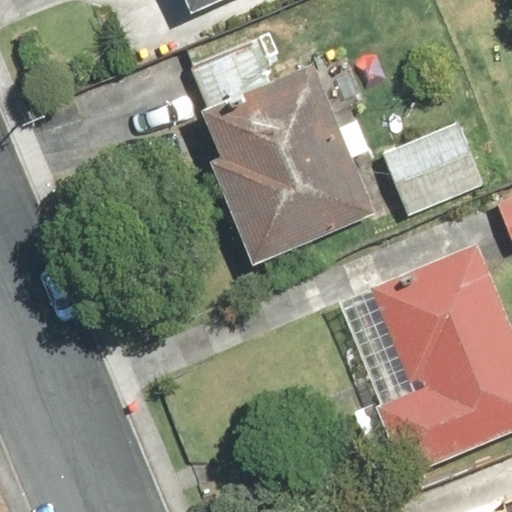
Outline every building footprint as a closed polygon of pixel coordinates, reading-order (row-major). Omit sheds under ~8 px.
[(157,0),(171,31),(239,0),(157,0)] [(313,80),(184,126),(241,286),(371,240),(313,80)] [(470,114),(377,153),(406,220),(499,180),(470,114)] [(511,192),(499,198),(511,232),(511,192)] [(511,367),(470,258),(320,316),(389,496),(511,449),(511,367)]
